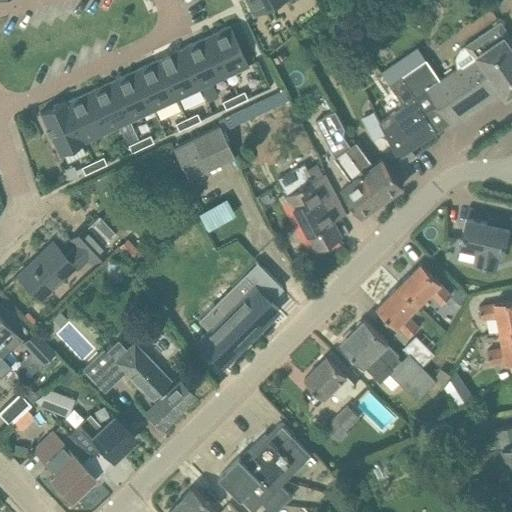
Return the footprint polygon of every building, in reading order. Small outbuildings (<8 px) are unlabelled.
[(246,0),(253,14),(279,0),(246,0)] [(405,105),(412,101),(415,99),(429,118),(424,121),(433,135),(503,88),(508,95),(511,92),(511,46),(497,24),(471,42),(479,54),(441,80),(427,59),(390,84),(405,105)] [(206,36),(225,76),(249,65),(230,25),(206,36)] [(206,36),(183,47),(201,87),(225,76),(206,36)] [(201,87),(183,47),(159,58),(177,98),(201,87)] [(159,58),(135,69),(154,109),(177,98),(159,58)] [(135,69),(112,80),(130,120),(154,109),(135,69)] [(112,80),(88,91),(107,131),(130,120),(112,80)] [(244,90),(233,96),(237,103),(248,98),(244,90)] [(107,131),(88,91),(65,101),(65,102),(83,142),(107,131)] [(233,96),(222,101),(226,108),(237,103),(233,96)] [(386,132),(399,158),(403,164),(406,162),(406,161),(404,162),(400,157),(433,135),(424,121),(429,118),(415,99),(412,101),(405,105),(380,121),(386,132)] [(59,153),(83,142),(65,102),(64,100),(40,112),(59,153)] [(347,149),(351,145),(343,134),(346,128),(336,109),(317,119),(336,156),(336,157),(353,181),(343,188),(362,215),(383,199),(347,149)] [(386,132),(380,121),(375,111),(365,116),(375,138),(386,132)] [(197,112),(186,117),(190,125),(201,120),(197,112)] [(186,117),(175,122),(179,130),(190,125),(186,117)] [(173,147),(188,178),(234,155),(220,125),(173,147)] [(150,134),(139,139),(143,147),(153,141),(150,134)] [(139,139),(128,144),(132,152),(143,147),(139,139)] [(357,141),(352,145),(347,149),(383,199),(404,184),(385,157),(375,165),(357,141)] [(103,156),(92,161),(96,168),(107,163),(103,156)] [(92,161),(81,166),(85,173),(96,168),(92,161)] [(279,178),(289,195),(288,195),(308,231),(317,249),(342,235),(334,220),(329,210),(342,203),(326,175),(314,181),(305,164),(279,178)] [(75,167),(66,171),(69,179),(79,175),(75,167)] [(475,262),(496,267),(499,254),(504,255),(510,228),(467,218),(461,245),(482,250),(480,261),(475,260),(475,262)] [(76,245),(66,255),(53,241),(19,274),(40,296),(74,265),(77,268),(88,258),(91,262),(107,246),(87,224),(70,240),(76,245)] [(127,238),(119,246),(131,260),(140,252),(127,238)] [(109,260),(108,280),(122,280),(122,260),(109,260)] [(422,262),(400,284),(419,303),(430,292),(442,304),(452,294),(440,282),(441,281),(422,262)] [(211,330),(199,342),(221,364),(278,308),(270,299),(245,274),(221,299),(200,320),(211,330)] [(419,303),(400,284),(378,306),(397,325),(398,324),(410,336),(420,326),(408,314),(419,303)] [(499,316),(502,331),(511,329),(511,297),(496,301),(496,302),(480,305),(482,319),(499,316)] [(0,316),(0,354),(2,357),(21,339),(0,316)] [(344,340),(342,342),(365,365),(377,377),(394,360),(398,365),(402,360),(398,356),(400,354),(388,342),(389,342),(366,318),(354,330),(351,329),(343,337),(344,340)] [(511,329),(502,331),(504,347),(488,350),(491,363),(507,360),(507,362),(511,361),(511,329)] [(23,343),(42,363),(55,351),(35,331),(23,343)] [(417,335),(405,347),(410,352),(423,365),(435,353),(417,335)] [(84,368),(107,390),(126,372),(154,401),(147,408),(162,424),(195,391),(180,375),(174,381),(161,368),(160,369),(133,342),(128,347),(119,338),(108,350),(105,347),(84,368)] [(398,365),(390,372),(417,399),(437,379),(423,365),(410,352),(402,360),(398,365)] [(356,385),(347,375),(348,374),(328,355),(305,378),(325,397),(333,389),(342,399),(356,385)] [(44,408),(68,417),(76,399),(51,389),(51,391),(47,389),(36,400),(44,408)] [(0,410),(0,413),(10,424),(31,404),(20,392),(0,410)] [(350,404),(327,427),(341,441),(349,433),(347,430),(361,415),(350,404)] [(68,433),(89,456),(101,445),(113,458),(135,437),(114,415),(102,426),(89,413),(68,433)] [(271,437),(246,461),(240,456),(220,475),(254,510),(262,502),(271,511),(276,511),(294,495),(282,483),(312,453),(293,434),(295,431),(293,429),(283,420),(268,435),(271,437)] [(454,459),(459,479),(475,475),(496,470),(497,476),(500,475),(505,495),(511,493),(511,425),(493,430),(497,449),(487,451),(484,441),(467,445),(470,455),(454,459)] [(51,477),(71,498),(94,475),(53,432),(34,449),(56,473),(51,477)] [(194,486),(170,511),(212,511),(216,508),(194,486)]
